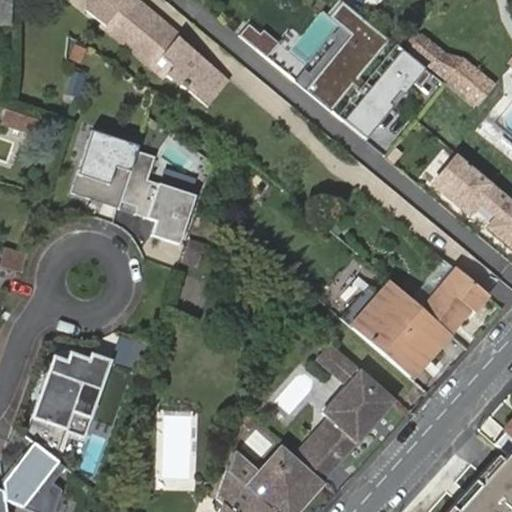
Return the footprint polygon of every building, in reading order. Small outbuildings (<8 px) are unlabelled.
[(87,0),(87,11),(96,0),(87,0)] [(213,86),(222,75),(190,47),(187,51),(176,42),(179,39),(133,0),(96,0),(87,11),(121,39),(128,31),(145,45),(138,53),(154,67),(162,58),(173,67),(166,77),(186,90),(187,89),(205,104),(217,89),(213,86)] [(0,23),(12,28),(13,6),(0,1),(0,23)] [(389,41),(351,11),(306,66),(291,54),(278,70),(331,113),(354,84),(366,94),(343,123),(366,142),(425,69),(401,49),(369,88),(358,79),(389,41)] [(121,39),(138,53),(145,45),(128,31),(121,39)] [(443,55),(420,36),(409,50),(477,106),(493,86),(462,60),(443,55)] [(187,51),(190,47),(179,39),(176,42),(187,51)] [(71,59),(80,62),(85,50),(76,46),(71,59)] [(154,67),(166,77),(173,67),(162,58),(154,67)] [(86,77),(73,73),(67,92),(80,96),(86,77)] [(226,78),(222,75),(213,86),(217,89),(226,78)] [(0,126),(29,134),(33,119),(0,110),(0,126)] [(136,145),(88,130),(69,193),(117,208),(119,201),(134,152),(136,145)] [(151,157),(134,152),(119,201),(135,206),(133,215),(153,221),(148,237),(179,246),(194,196),(144,181),(151,157)] [(511,201),(463,158),(435,190),(466,217),(478,204),(497,220),(489,229),(511,249),(511,201)] [(0,267),(18,275),(25,256),(0,246),(0,267)] [(486,295),(456,270),(422,310),(430,318),(447,333),(468,309),(471,313),(486,295)] [(362,292),(340,318),(350,327),(409,378),(420,365),(426,358),(447,333),(430,318),(422,310),(394,287),(383,299),(378,295),(356,276),(351,282),(358,288),(362,292)] [(394,287),(389,282),(378,295),(383,299),(394,287)] [(331,420),(295,459),(320,482),(394,401),(334,348),(321,363),(347,386),(323,412),(331,420)] [(63,360),(50,355),(28,418),(82,437),(109,360),(87,353),(85,358),(66,351),(63,360)] [(511,422),(505,430),(493,444),(506,456),(511,461),(511,422)] [(63,468),(30,443),(0,482),(0,483),(1,493),(3,502),(29,511),(51,511),(60,492),(50,484),(63,468)] [(282,446),(259,475),(278,467),(289,453),(282,446)] [(232,453),(225,471),(270,511),(294,511),(320,482),(295,459),(289,453),(278,467),(259,475),(232,453)] [(511,511),(511,461),(506,456),(500,461),(470,495),(454,511),(511,511)] [(270,511),(225,471),(216,499),(221,504),(218,511),(270,511)]
